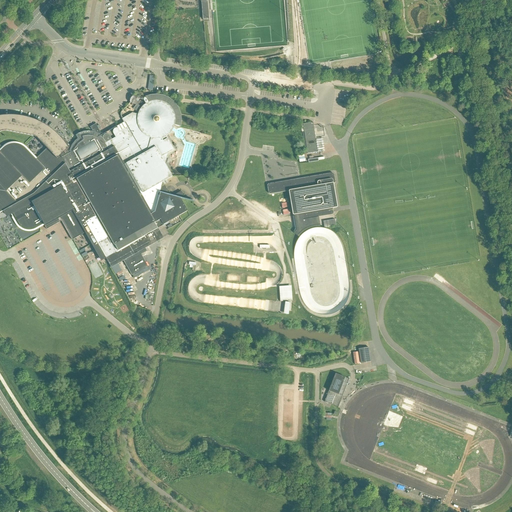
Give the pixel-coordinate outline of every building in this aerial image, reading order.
[(196,0),(187,0),(189,15),(198,14),(196,0)] [(206,0),(200,0),(203,19),(209,18),(206,0)] [(171,197),(162,182),(172,177),(165,164),(168,153),(173,150),(166,137),(169,134),(173,130),(174,125),(179,127),(180,120),(179,114),(177,108),(173,103),(168,99),(162,97),(156,96),(154,96),(150,96),(146,97),(146,99),(144,98),(144,101),(145,104),(143,106),(141,109),(136,105),(133,109),(138,113),(138,114),(132,113),(122,119),(124,123),(126,127),(120,131),(120,129),(119,129),(118,128),(116,128),(115,128),(114,129),(113,130),(113,131),(113,132),(113,133),(115,137),(112,139),(109,135),(108,134),(107,134),(106,134),(105,134),(104,135),(103,136),(103,137),(103,138),(102,139),(98,136),(97,136),(98,134),(97,133),(95,132),(94,135),(93,134),(88,134),(83,134),(82,135),(79,136),(81,140),(77,143),(74,147),(71,152),(65,155),(64,152),(68,148),(66,145),(64,142),(60,138),(55,132),(52,130),(49,128),(44,124),(37,121),(30,118),(23,116),(16,115),(14,115),(9,115),(2,116),(0,115),(0,132),(2,131),(6,131),(34,136),(37,138),(47,148),(46,149),(36,158),(36,159),(26,148),(25,147),(23,146),(22,145),(20,144),(18,144),(17,143),(15,143),(13,143),(11,143),(10,144),(8,144),(6,145),(5,146),(3,147),(2,148),(0,146),(0,145),(0,212),(5,210),(5,212),(4,213),(4,214),(5,214),(5,215),(6,215),(7,215),(8,216),(11,214),(16,224),(17,225),(19,226),(19,227),(20,228),(21,229),(23,229),(25,230),(27,230),(28,231),(30,231),(32,230),(34,230),(35,229),(44,224),(47,229),(54,225),(61,221),(72,240),(85,232),(92,244),(95,250),(96,251),(101,260),(106,258),(111,268),(123,261),(131,275),(148,266),(141,255),(147,251),(145,248),(160,240),(163,238),(158,228),(162,226),(162,225),(179,216),(187,211),(180,198),(183,196),(182,194),(181,191),(171,197)] [(303,124),(307,154),(317,152),(314,126),(311,126),(310,123),(303,124)] [(267,186),(268,193),(269,194),(270,194),(271,194),(287,191),(288,191),(288,192),(289,192),(292,214),(293,215),(294,215),(301,214),(302,214),(302,215),(302,218),(303,218),(303,219),(304,219),(305,219),(309,219),(318,217),(332,215),(332,214),(333,214),(333,213),(333,209),(333,208),(336,208),(336,207),(337,207),(333,184),(333,183),(334,183),(335,183),(335,182),(334,175),(333,174),(333,173),(332,173),(331,173),(302,178),(283,181),(283,182),(282,182),(282,183),(282,184),(279,184),(276,185),(276,184),(275,183),(274,183),(269,184),(268,184),(267,185),(267,186)] [(320,228),(318,217),(309,219),(305,219),(304,219),(303,219),(303,218),(302,218),(302,215),(302,214),(301,214),(294,215),(296,227),(296,230),(294,233),(300,237),(301,235),(302,235),(303,234),(305,232),(307,231),(310,230),(312,229),(314,228),(317,228),(319,228),(320,228)] [(291,285),(278,286),(279,301),(292,300),(291,285)] [(358,349),(361,364),(370,362),(368,347),(358,349)] [(338,408),(349,379),(335,374),(324,402),(331,405),(338,407),(338,408)]
